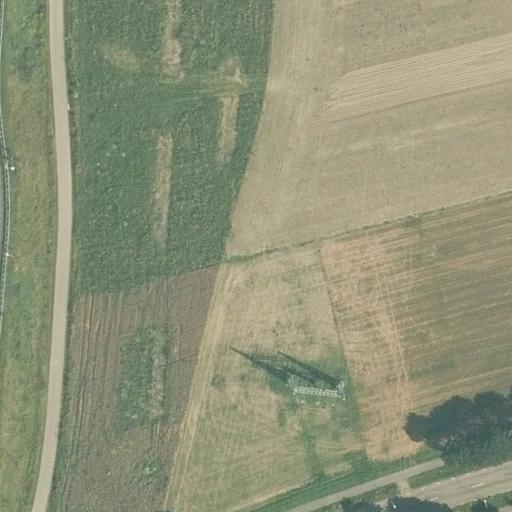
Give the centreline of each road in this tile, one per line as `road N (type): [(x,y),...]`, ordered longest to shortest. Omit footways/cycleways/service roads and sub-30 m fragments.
road 1 (track): [(36,511),(54,425),(63,225),(56,0)]
road 2 (unclassified): [(207,455),(239,0)]
